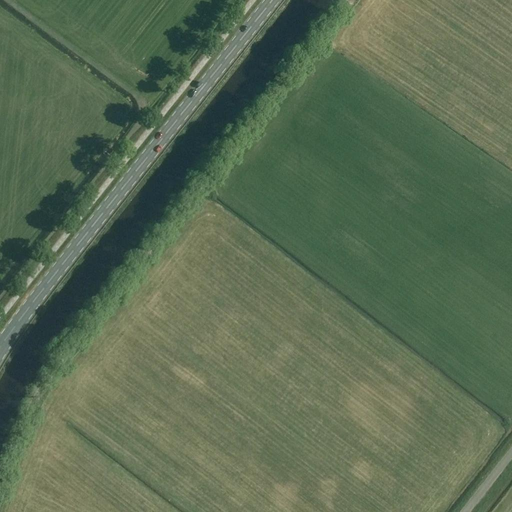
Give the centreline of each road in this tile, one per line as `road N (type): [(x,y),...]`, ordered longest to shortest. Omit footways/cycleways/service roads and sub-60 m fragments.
road 1 (track): [(338,0),(76,328),(36,388),(0,476)]
road 2 (primary): [(0,348),(272,0)]
